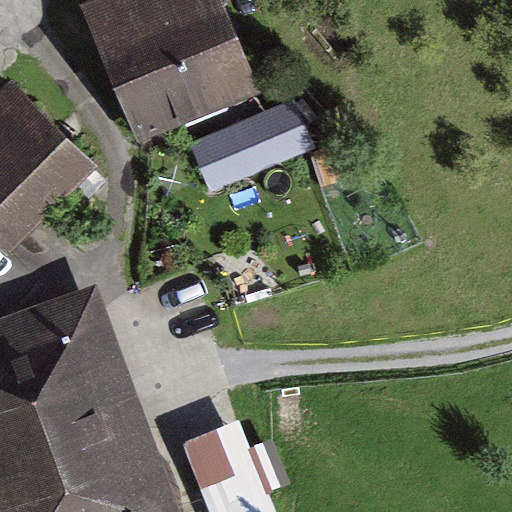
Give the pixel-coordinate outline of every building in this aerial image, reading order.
[(227,0),(98,0),(88,4),(144,142),(266,93),(227,0)] [(93,164),(13,82),(0,94),(0,243),(8,253),(93,164)] [(307,97),(198,128),(213,182),(322,152),(307,97)] [(8,253),(0,243),(0,291),(23,269),(8,253)] [(183,511),(99,275),(0,312),(0,511),(183,511)] [(281,511),(249,411),(192,429),(219,511),(281,511)]
